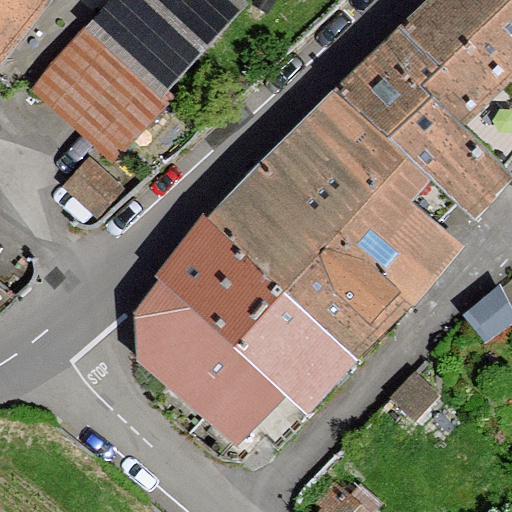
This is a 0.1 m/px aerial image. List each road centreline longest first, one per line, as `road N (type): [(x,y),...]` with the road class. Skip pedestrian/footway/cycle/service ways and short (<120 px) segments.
road 1 (tertiary): [(40,337),(397,0)]
road 2 (residential): [(40,337),(233,511)]
